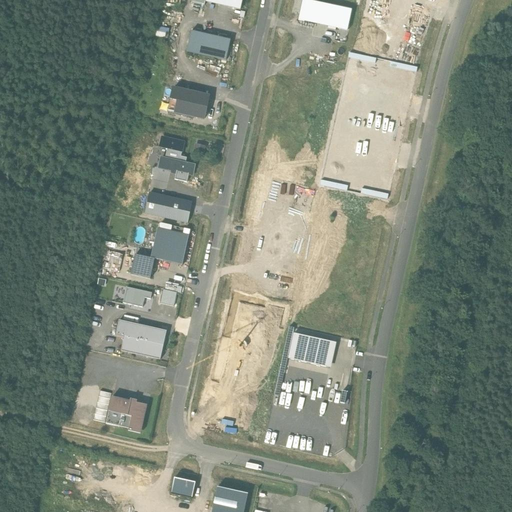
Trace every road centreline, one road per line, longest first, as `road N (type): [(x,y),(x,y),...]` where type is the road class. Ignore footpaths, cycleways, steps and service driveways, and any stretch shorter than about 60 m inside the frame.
road 1 (unclassified): [(369,488),(184,446),(175,428),(268,0)]
road 2 (unclassified): [(369,488),(386,324),(432,108),(466,0)]
road 3 (track): [(179,443),(159,451),(0,414)]
